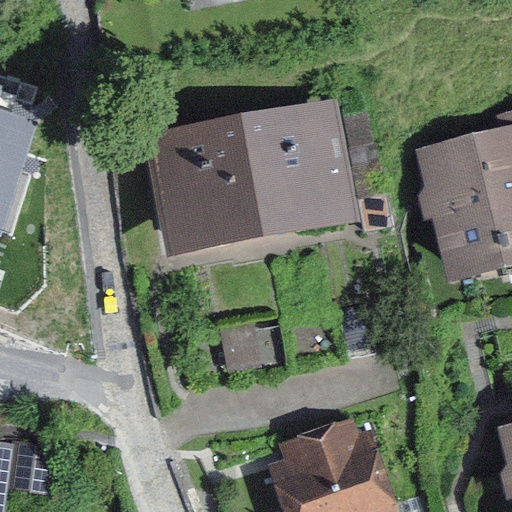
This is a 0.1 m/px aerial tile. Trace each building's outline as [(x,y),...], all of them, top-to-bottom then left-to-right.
[(179,257),(370,218),(344,95),(154,133),(179,257)] [(0,213),(47,215),(51,107),(0,105),(0,213)] [(501,120),(418,142),(428,181),(422,189),(428,212),(436,210),(453,274),(511,258),(511,108),(499,112),(501,120)] [(266,367),(255,318),(218,327),(229,375),(266,367)] [(352,413),(278,440),(284,458),(270,463),(288,511),(407,511),(374,424),(359,430),(352,413)] [(511,417),(501,421),(511,459),(505,467),(511,491),(511,490),(511,417)] [(0,511),(9,511),(12,489),(17,441),(0,439),(0,511)] [(17,441),(12,489),(56,494),(61,446),(17,441)]
